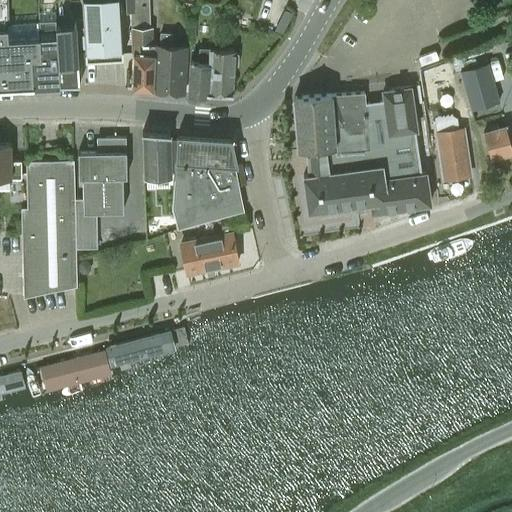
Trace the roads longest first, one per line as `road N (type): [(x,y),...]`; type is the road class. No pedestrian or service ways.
road 1 (unclassified): [(0,350),(283,279)]
road 2 (secondary): [(0,107),(248,117)]
road 3 (unclassified): [(283,279),(511,196)]
road 4 (unclassified): [(358,511),(389,489),(511,432)]
road 5 (unclassified): [(283,279),(248,117)]
road 6 (secondary): [(248,117),(270,98),(321,15)]
